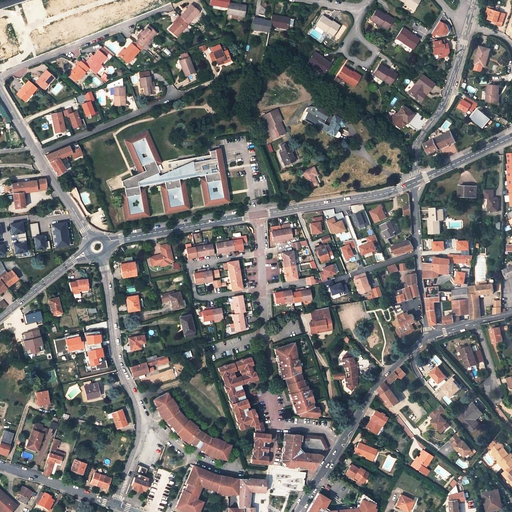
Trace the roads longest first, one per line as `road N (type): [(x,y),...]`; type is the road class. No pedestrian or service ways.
road 1 (tertiary): [(99,258),(116,356),(139,411),(139,440),(113,505)]
road 2 (residential): [(170,6),(0,77)]
road 3 (residential): [(260,252),(190,271),(194,295),(202,298),(262,287)]
road 4 (unknown): [(400,189),(361,151),(347,121),(315,100),(304,101),(287,124)]
road 5 (residential): [(420,180),(417,144),(438,110),(466,26)]
road 6 (secondary): [(413,183),(259,215)]
road 7 (secondary): [(259,215),(105,242)]
road 8 (unclassified): [(413,183),(429,335)]
road 9 (residential): [(171,96),(38,154)]
road 10 (tertiary): [(429,335),(387,371),(341,443)]
road 11 (residential): [(262,287),(275,424)]
road 12 (unknown): [(303,319),(349,430)]
